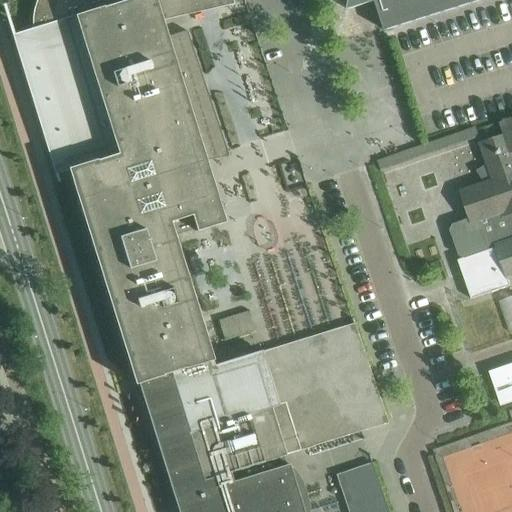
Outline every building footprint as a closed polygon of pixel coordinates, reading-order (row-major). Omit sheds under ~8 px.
[(6,11),(4,12),(11,33),(12,35),(56,179),(58,178),(57,174),(68,171),(134,384),(134,385),(138,384),(139,387),(140,393),(176,506),(177,511),(303,511),(289,465),(284,466),(281,457),(361,432),(389,423),(355,323),(353,324),(253,357),(252,356),(211,368),(209,362),(213,360),(170,222),(191,215),(196,232),(225,223),(207,166),(224,161),(193,96),(189,82),(182,85),(162,21),(234,4),(233,0),(37,0),(37,1),(36,3),(34,9),(33,12),(32,18),(32,21),(32,29),(14,35),(13,32),(6,11)] [(350,0),(348,10),(376,1),(385,30),(482,0),(350,0)] [(458,260),(472,299),(510,286),(507,277),(511,274),(511,118),(502,122),(506,134),(480,143),(492,181),(461,191),(470,219),(453,225),(450,230),(458,254),(464,258),(458,260)] [(380,170),(477,136),(478,136),(475,127),(432,141),(424,144),(377,160),(380,170)] [(248,310),(219,320),(225,339),(256,329),(248,310)] [(511,368),(495,374),(495,375),(505,402),(503,403),(503,404),(511,401),(511,368)] [(336,475),(348,511),(387,511),(372,463),(336,475)]
